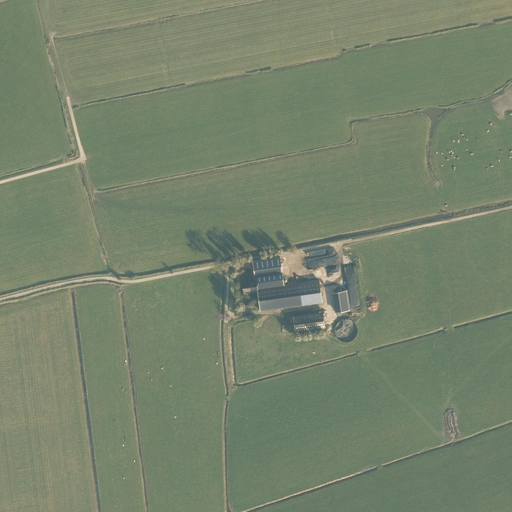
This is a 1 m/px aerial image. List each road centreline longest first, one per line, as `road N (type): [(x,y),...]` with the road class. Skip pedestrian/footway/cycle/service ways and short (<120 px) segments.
road 1 (unclassified): [(0,300),(73,282),(135,281),(243,261)]
road 2 (track): [(0,182),(80,160),(65,99)]
